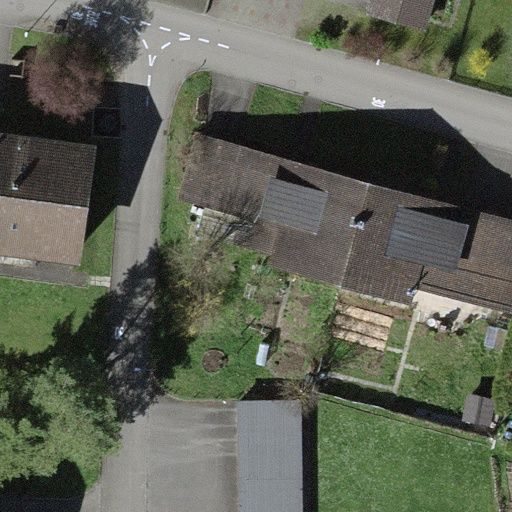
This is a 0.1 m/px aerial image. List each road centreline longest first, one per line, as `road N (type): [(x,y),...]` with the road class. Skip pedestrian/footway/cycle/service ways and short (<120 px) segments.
road 1 (residential): [(123,511),(144,36)]
road 2 (residential): [(511,130),(144,36)]
road 3 (residential): [(144,36),(0,9)]
